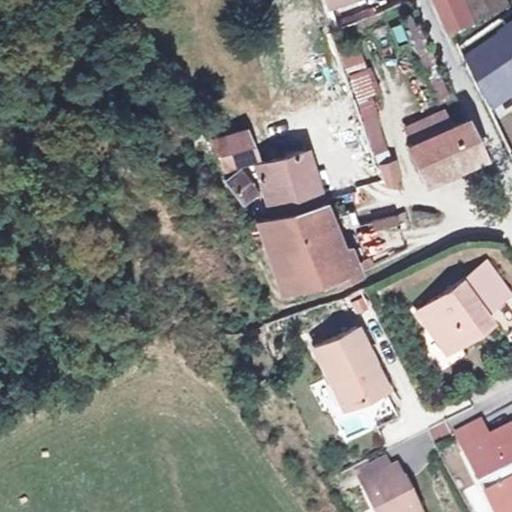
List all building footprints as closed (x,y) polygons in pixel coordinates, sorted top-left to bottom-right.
[(329,0),(333,12),(362,0),(329,0)] [(435,0),(451,35),(453,38),(510,10),(506,0),(435,0)] [(511,23),(465,56),(492,109),(511,95),(511,23)] [(323,62),(337,56),(327,29),(313,34),(323,62)] [(372,153),(389,147),(355,46),(338,52),(372,153)] [(436,69),(424,74),(433,96),(445,91),(436,69)] [(458,116),(423,132),(429,147),(423,149),(434,179),(495,153),(481,124),(465,131),(458,116)] [(256,128),(226,137),(237,170),(230,172),(252,201),(264,196),(252,173),(250,168),(263,164),(256,128)] [(314,156),(268,170),(283,220),(330,206),(314,156)] [(377,159),(382,183),(392,181),(387,157),(377,159)] [(395,181),(386,183),(390,196),(400,193),(395,181)] [(337,222),(330,206),(283,220),(269,224),(295,292),(343,275),(345,281),(352,279),(361,274),(355,264),(351,266),(343,243),(371,232),(363,215),(337,222)] [(483,261),(471,270),(494,302),(506,293),(483,261)] [(471,270),(414,310),(444,352),(488,321),(482,311),(494,302),(471,270)] [(354,327),(310,348),(339,411),(377,393),(362,363),(370,360),(354,327)] [(385,389),(370,360),(362,363),(377,393),(385,389)] [(479,421),(455,433),(492,511),(511,511),(511,442),(493,452),(487,439),(479,421)] [(511,431),(511,429),(487,439),(493,452),(511,442),(511,431)] [(383,459),(353,474),(359,486),(389,472),(383,459)] [(389,472),(359,486),(371,511),(419,511),(404,480),(400,482),(394,469),(389,472)]
